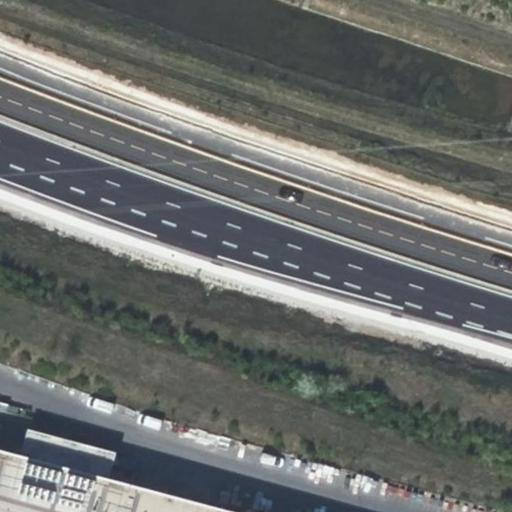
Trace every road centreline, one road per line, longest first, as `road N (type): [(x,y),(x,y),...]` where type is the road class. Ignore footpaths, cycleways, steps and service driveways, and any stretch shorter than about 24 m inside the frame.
road 1 (motorway): [(511,264),(0,84)]
road 2 (motorway): [(0,142),(151,200),(511,315)]
